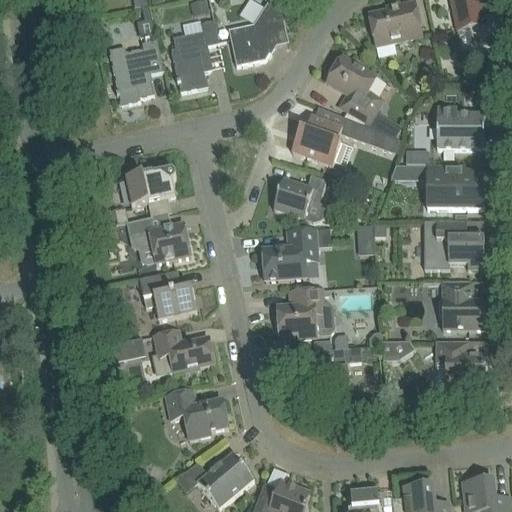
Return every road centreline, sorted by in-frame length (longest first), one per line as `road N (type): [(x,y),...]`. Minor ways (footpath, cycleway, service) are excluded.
road 1 (residential): [(511,448),(326,465),(272,444),(199,128)]
road 2 (unclassified): [(82,511),(52,287)]
road 3 (residential): [(343,0),(263,113),(199,128)]
road 4 (residential): [(199,128),(35,164)]
road 5 (unclassified): [(35,164),(24,0)]
road 6 (unclassified): [(52,287),(35,164)]
